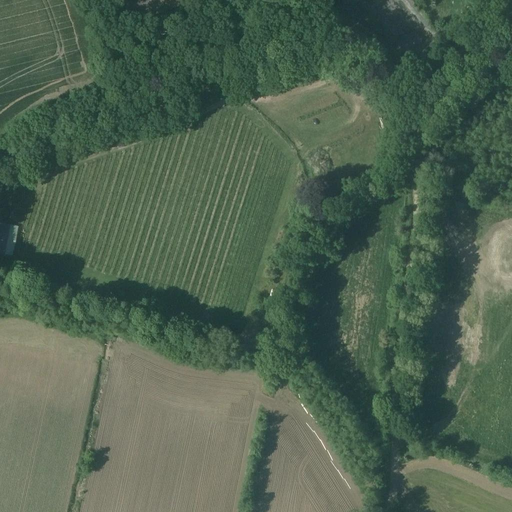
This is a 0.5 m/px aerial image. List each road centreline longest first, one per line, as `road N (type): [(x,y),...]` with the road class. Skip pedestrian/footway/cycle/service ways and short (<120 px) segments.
road 1 (track): [(511,18),(444,98),(423,152),(386,511)]
road 2 (track): [(0,164),(175,72),(195,0)]
